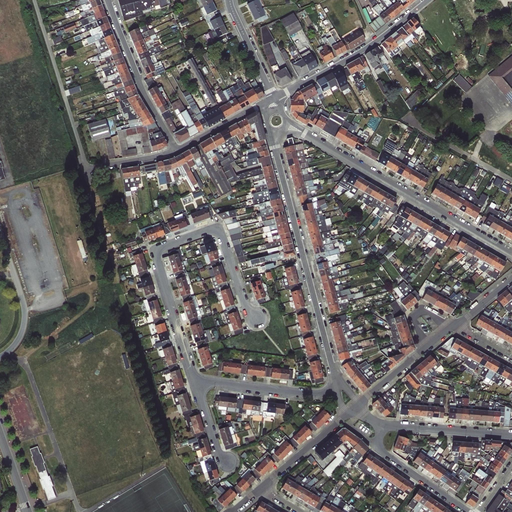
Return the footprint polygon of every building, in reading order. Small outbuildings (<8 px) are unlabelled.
[(98,0),(96,0),(80,6),(83,12),(101,5),(98,0)] [(117,0),(124,22),(137,17),(138,20),(144,18),(143,15),(170,5),(168,0),(117,0)] [(196,0),(200,9),(213,3),(211,0),(196,0)] [(249,0),(251,2),(247,4),(254,21),(258,19),(260,22),(267,18),(258,0),(249,0)] [(378,17),(385,24),(390,20),(378,5),(374,0),(369,0),(368,1),(373,7),(372,8),(378,17)] [(378,5),(390,20),(395,16),(382,0),(381,0),(377,0),(380,3),(378,5)] [(382,0),(395,16),(399,14),(388,0),(382,0)] [(388,0),(399,14),(403,10),(395,0),(388,0)] [(395,0),(403,10),(408,6),(403,0),(395,0)] [(213,3),(200,9),(206,20),(215,16),(213,13),(217,11),(213,3)] [(101,5),(83,12),(86,18),(103,11),(101,5)] [(103,11),(86,18),(80,20),(82,27),(83,27),(106,17),(103,11)] [(294,12),(280,19),(288,36),(302,29),(294,12)] [(215,16),(206,20),(211,31),(223,26),(219,17),(216,19),(215,16)] [(106,17),(83,27),(85,33),(89,31),(108,23),(106,17)] [(385,24),(378,17),(368,25),(374,33),(385,24)] [(406,24),(416,35),(422,30),(413,18),(406,24)] [(63,26),(65,32),(76,29),(75,23),(63,26)] [(108,23),(89,31),(92,37),(92,36),(111,29),(108,23)] [(128,33),(130,39),(148,31),(148,29),(150,28),(149,26),(151,25),(150,23),(128,33)] [(416,35),(406,24),(395,33),(403,42),(403,41),(405,43),(411,39),(413,40),(414,39),(416,41),(419,38),(416,35)] [(223,26),(211,31),(216,42),(225,38),(224,35),(227,33),(223,26)] [(111,29),(92,36),(94,43),(98,41),(113,35),(111,29)] [(130,39),(132,44),(155,34),(153,29),(148,31),(130,39)] [(341,41),(346,51),(364,41),(359,31),(341,41)] [(346,51),(341,41),(336,32),(335,32),(333,34),(335,39),(333,40),(341,54),(346,51)] [(389,38),(397,47),(403,42),(395,33),(389,38)] [(132,44),(135,50),(152,42),(153,42),(153,39),(156,38),(155,34),(132,44)] [(61,35),(53,38),(55,44),(63,41),(61,35)] [(113,35),(98,41),(100,47),(115,41),(113,35)] [(341,54),(333,40),(332,37),(327,40),(325,37),(321,39),(325,45),(333,58),(341,54)] [(397,47),(389,38),(381,45),(386,51),(388,49),(390,51),(387,53),(391,58),(400,50),(397,47)] [(115,41),(100,47),(95,49),(98,55),(118,47),(115,41)] [(135,50),(137,55),(157,47),(160,46),(158,42),(154,44),(152,42),(135,50)] [(333,58),(325,45),(316,49),(324,63),(333,58)] [(309,72),(299,55),(294,46),(288,49),(294,60),(290,62),(292,67),(298,78),(309,72)] [(118,47),(98,55),(97,55),(97,57),(95,58),(97,61),(104,59),(120,53),(118,47)] [(137,55),(140,61),(159,53),(160,52),(157,47),(137,55)] [(372,50),(382,67),(387,74),(389,73),(387,71),(389,70),(385,64),(388,62),(378,47),(372,50)] [(511,48),(460,97),(485,130),(501,133),(511,122),(511,48)] [(299,55),(309,72),(318,67),(309,50),(299,55)] [(382,67),(372,50),(364,56),(372,69),(373,69),(374,71),(378,68),(379,70),(382,67)] [(120,53),(104,59),(105,61),(99,63),(100,67),(123,59),(120,53)] [(140,61),(143,69),(157,62),(155,58),(160,56),(159,53),(140,61)] [(352,62),(358,73),(364,70),(365,73),(370,71),(362,56),(352,62)] [(123,59),(100,67),(102,72),(105,71),(125,64),(123,59)] [(195,65),(192,59),(187,61),(190,68),(195,65)] [(143,69),(147,79),(151,78),(165,72),(160,61),(157,62),(143,69)] [(358,73),(352,62),(345,66),(347,69),(343,72),(346,77),(354,73),(358,81),(362,79),(358,73)] [(125,64),(105,71),(106,73),(104,74),(102,75),(103,78),(127,70),(125,64)] [(199,71),(195,65),(190,68),(194,74),(199,71)] [(281,87),(292,81),(285,68),(273,75),(277,86),(281,87)] [(127,70),(103,78),(104,84),(113,81),(129,75),(127,70)] [(202,78),(199,71),(194,74),(197,80),(202,78)] [(232,75),(237,84),(249,105),(258,100),(248,82),(244,74),(240,76),(242,79),(240,80),(236,73),(232,75)] [(331,73),(324,77),(330,88),(337,84),(331,73)] [(129,75),(113,81),(114,84),(111,84),(112,86),(131,80),(129,75)] [(330,88),(324,77),(312,84),(317,93),(321,91),(322,93),(330,88)] [(144,81),(149,90),(155,87),(151,78),(147,79),(144,81)] [(206,84),(202,78),(197,80),(201,87),(206,84)] [(253,79),(248,82),(258,100),(264,97),(253,79)] [(131,80),(112,86),(108,88),(109,91),(112,90),(113,92),(133,85),(131,80)] [(148,91),(151,97),(163,90),(160,84),(155,87),(149,90),(148,91)] [(209,90),(206,84),(201,87),(204,93),(209,90)] [(237,84),(229,89),(241,110),(249,105),(237,84)] [(317,93),(312,84),(299,91),(304,99),(305,101),(317,94),(317,93)] [(133,85),(113,92),(111,92),(112,97),(116,97),(135,90),(133,85)] [(225,119),(234,114),(222,92),(219,89),(215,91),(222,103),(214,107),(213,108),(217,112),(220,111),(225,119)] [(225,91),(222,92),(234,114),(241,110),(229,89),(225,91)] [(135,90),(116,97),(118,102),(119,102),(137,95),(135,90)] [(151,97),(154,103),(166,96),(163,90),(151,97)] [(191,110),(203,131),(208,128),(194,103),(187,90),(181,93),(191,110)] [(212,97),(209,90),(204,93),(208,99),(212,97)] [(304,99),(299,91),(296,93),(290,100),(303,100),(304,99)] [(405,100),(409,106),(414,103),(413,101),(422,95),(419,91),(405,100)] [(137,95),(119,102),(121,107),(116,109),(117,111),(122,110),(140,100),(137,95)] [(154,103),(157,109),(169,102),(166,96),(154,103)] [(216,103),(212,97),(208,99),(211,105),(216,103)] [(179,122),(189,139),(198,134),(186,112),(185,111),(179,99),(170,105),(172,108),(179,122)] [(140,100),(122,110),(123,114),(131,112),(143,105),(140,100)] [(303,113),(303,100),(290,100),(290,113),(291,113),(301,113),(303,113)] [(194,103),(208,128),(217,123),(213,115),(211,112),(205,115),(198,101),(194,103)] [(170,105),(169,102),(157,109),(162,118),(169,114),(168,110),(172,108),(170,105)] [(134,116),(145,109),(143,105),(131,112),(123,114),(124,118),(128,116),(134,116)] [(316,108),(310,118),(308,123),(314,126),(320,115),(327,119),(330,115),(322,111),(323,110),(320,109),(319,109),(316,108)] [(137,120),(148,114),(145,109),(134,116),(128,116),(128,120),(137,120)] [(186,112),(198,134),(203,131),(191,110),(186,112)] [(213,115),(217,123),(225,119),(220,111),(213,115)] [(327,119),(328,120),(321,130),(334,138),(340,127),(341,127),(344,121),(348,113),(332,111),(330,115),(327,119)] [(257,114),(255,113),(250,116),(256,128),(260,126),(257,114)] [(141,123),(151,117),(148,114),(137,120),(128,120),(129,125),(134,124),(141,123)] [(299,114),(296,120),(306,126),(308,123),(310,118),(307,116),(306,117),(302,114),(299,114)] [(320,115),(314,126),(321,130),(328,120),(327,119),(320,115)] [(169,118),(183,142),(189,139),(179,122),(176,124),(172,116),(169,118)] [(256,128),(250,116),(245,119),(251,131),(254,130),(256,128)] [(151,117),(141,123),(142,126),(150,126),(154,123),(151,117)] [(183,142),(169,118),(164,121),(177,143),(180,144),(183,142)] [(87,124),(92,141),(111,136),(106,119),(87,124)] [(251,131),(245,119),(240,121),(247,133),(248,133),(251,131)] [(247,133),(240,121),(236,124),(240,133),(242,136),(247,133)] [(344,121),(341,127),(347,131),(350,125),(344,121)] [(240,133),(236,124),(230,127),(235,136),(236,135),(240,133)] [(354,126),(350,125),(347,131),(346,132),(352,135),(355,131),(352,130),(354,126)] [(358,138),(364,142),(369,135),(364,132),(367,127),(365,126),(362,132),(358,138)] [(235,136),(230,127),(225,130),(230,139),(233,137),(235,136)] [(340,127),(334,138),(341,141),(346,132),(347,131),(341,127),(340,127)] [(230,139),(225,130),(219,133),(224,143),(230,139)] [(346,132),(341,141),(347,145),(352,135),(346,132)] [(224,143),(219,133),(210,138),(216,148),(224,144),(224,143)] [(245,143),(242,136),(240,133),(236,135),(241,145),(245,143)] [(252,143),(253,143),(251,140),(248,141),(246,137),(248,136),(247,133),(242,136),(245,143),(246,145),(248,145),(252,143)] [(352,135),(347,145),(353,148),(358,139),(355,137),(352,135)] [(105,139),(109,159),(116,157),(112,138),(105,139)] [(161,150),(167,148),(168,146),(163,138),(159,139),(161,150)] [(216,148),(210,138),(206,141),(211,151),(216,148)] [(358,139),(353,148),(359,152),(363,145),(364,142),(358,138),(358,139)] [(235,148),(230,139),(224,143),(224,144),(228,151),(230,154),(234,162),(239,159),(235,153),(234,154),(233,151),(236,150),(235,148)] [(266,146),(264,140),(260,141),(256,142),(253,143),(252,143),(253,149),(255,149),(266,146)] [(384,167),(395,149),(398,143),(394,141),(392,143),(387,140),(384,145),(383,150),(385,151),(378,163),(384,167)] [(211,151),(206,141),(199,145),(204,155),(211,151)] [(224,144),(216,148),(217,151),(222,159),(223,158),(220,152),(223,150),(225,153),(228,151),(224,144)] [(301,144),(294,146),(295,152),(303,151),(304,150),(302,144),(301,144)] [(204,155),(199,145),(194,148),(200,158),(203,165),(205,168),(219,194),(220,197),(226,194),(232,191),(231,188),(229,183),(217,162),(211,166),(204,155)] [(363,145),(359,152),(375,161),(379,154),(366,147),(363,145)] [(267,151),(266,146),(255,149),(256,154),(258,153),(267,151)] [(289,147),(283,149),(285,155),(295,152),(294,146),(289,147)] [(200,158),(194,148),(188,151),(193,159),(194,162),(200,158)] [(395,149),(384,167),(389,169),(402,148),(401,148),(398,151),(395,149)] [(402,148),(389,169),(395,173),(409,149),(408,148),(406,151),(404,150),(402,148)] [(409,149),(395,173),(400,176),(409,161),(412,157),(410,156),(413,150),(410,148),(409,149)] [(230,154),(228,151),(225,153),(223,150),(220,152),(223,158),(230,154)] [(193,159),(188,151),(180,155),(185,164),(193,159)] [(213,154),(211,151),(204,155),(211,166),(217,162),(222,159),(217,151),(213,154)] [(295,152),(285,155),(287,161),(297,158),(295,152)] [(260,158),(258,153),(256,154),(246,156),(245,156),(246,162),(257,159),(260,158)] [(236,181),(239,180),(236,176),(232,168),(236,166),(234,162),(230,154),(223,158),(222,159),(217,162),(229,183),(236,181)] [(185,164),(180,155),(174,159),(178,168),(185,164)] [(270,161),(268,156),(260,158),(257,159),(258,164),(260,164),(270,161)] [(194,162),(196,165),(197,167),(203,165),(200,158),(194,162)] [(298,164),(297,158),(287,161),(288,167),(298,164)] [(178,168),(174,159),(168,161),(171,171),(178,168)] [(189,169),(199,188),(203,186),(192,167),(196,165),(194,162),(193,159),(185,164),(188,169),(189,169)] [(251,166),(258,164),(257,159),(246,162),(243,163),(244,166),(246,166),(246,168),(251,166)] [(414,164),(406,179),(411,182),(421,165),(418,164),(420,161),(417,159),(414,164)] [(171,171),(168,161),(162,162),(164,172),(164,173),(171,171)] [(409,161),(400,176),(406,179),(414,164),(409,161)] [(309,168),(307,162),(306,162),(298,164),(300,170),(306,169),(309,168)] [(157,171),(156,164),(144,166),(145,173),(157,171)] [(178,168),(181,174),(182,178),(186,176),(192,186),(194,191),(199,188),(189,169),(188,169),(185,164),(178,168)] [(300,170),(298,164),(288,167),(290,173),(300,170)] [(421,165),(411,182),(417,185),(425,170),(424,168),(423,166),(421,165)] [(272,172),(271,166),(261,168),(263,174),(272,172)] [(181,174),(178,168),(171,171),(174,182),(180,180),(178,176),(181,174)] [(263,174),(261,168),(249,172),(239,175),(236,176),(239,180),(251,177),(263,174)] [(425,170),(417,185),(422,189),(431,173),(430,172),(430,171),(426,168),(425,170)] [(302,177),(300,170),(290,173),(291,179),(302,177)] [(164,173),(166,184),(174,182),(171,171),(164,173)] [(347,183),(352,174),(348,171),(343,177),(337,185),(346,191),(347,191),(351,189),(352,187),(347,183)] [(164,172),(158,173),(160,186),(164,185),(166,184),(164,173),(164,172)] [(272,172),(263,174),(264,180),(274,177),(272,172)] [(263,174),(251,177),(252,183),(257,181),(264,180),(263,174)] [(310,174),(308,175),(302,177),(303,183),(312,180),(310,174)] [(358,177),(352,174),(347,183),(352,187),(358,177)] [(431,194),(436,197),(446,181),(444,180),(443,177),(441,176),(431,194)] [(303,183),(302,177),(291,179),(293,185),(303,183)] [(363,180),(358,177),(352,187),(358,190),(363,180)] [(494,184),(499,187),(503,180),(497,177),(494,184)] [(128,179),(123,180),(125,193),(131,192),(128,179)] [(264,180),(257,181),(258,184),(253,186),(254,188),(265,185),(264,180)] [(313,187),(312,180),(303,183),(305,189),(313,187)] [(368,183),(363,180),(358,190),(363,193),(368,183)] [(448,182),(446,181),(436,197),(442,200),(452,183),(451,182),(448,182)] [(305,189),(303,183),(293,185),(295,191),(305,189)] [(374,187),(368,183),(363,193),(369,196),(374,187)] [(454,183),(452,183),(442,200),(447,204),(457,188),(455,186),(454,183)] [(501,190),(508,194),(511,187),(504,184),(501,190)] [(313,187),(305,189),(306,195),(310,194),(309,192),(317,190),(316,186),(313,187)] [(354,195),(356,193),(358,190),(352,187),(351,189),(349,192),(354,195)] [(379,190),(374,187),(369,196),(374,199),(379,190)] [(278,194),(277,188),(267,190),(268,196),(278,194)] [(459,189),(457,188),(447,204),(453,207),(463,188),(459,189)] [(469,191),(463,188),(453,207),(458,210),(469,191)] [(305,189),(295,191),(296,198),(299,197),(306,195),(305,189)] [(351,198),(354,195),(349,192),(351,189),(347,191),(346,191),(345,193),(351,198)] [(267,190),(256,193),(254,193),(256,199),(268,196),(267,190)] [(385,193),(379,190),(374,199),(380,203),(385,193)] [(469,190),(469,191),(458,210),(464,213),(474,195),(475,193),(469,190)] [(369,196),(363,193),(362,195),(361,197),(358,200),(363,204),(366,199),(369,196)] [(391,196),(385,193),(380,203),(385,206),(391,196)] [(482,193),(478,200),(470,216),(475,219),(487,197),(482,193)] [(308,199),(306,195),(299,197),(301,206),(309,204),(308,199)] [(475,196),(474,195),(464,213),(470,216),(478,200),(476,199),(475,196)] [(181,199),(184,205),(193,202),(191,196),(181,199)] [(268,196),(256,199),(253,200),(254,202),(253,202),(254,205),(269,202),(270,202),(268,196)] [(373,202),(374,199),(369,196),(366,199),(363,204),(367,206),(368,207),(373,202)] [(396,199),(391,196),(385,206),(390,209),(393,204),(396,199)] [(280,199),(270,202),(269,202),(270,208),(271,208),(281,205),(280,199)] [(378,205),(380,203),(374,199),(373,202),(368,207),(372,209),(373,208),(375,209),(376,208),(378,205)] [(311,204),(313,210),(316,209),(325,204),(324,201),(318,203),(318,202),(315,203),(311,204)] [(270,208),(269,202),(254,205),(253,206),(254,208),(257,208),(258,211),(263,210),(270,208)] [(385,206),(380,203),(378,205),(376,208),(379,209),(375,214),(378,216),(383,209),(385,206)] [(197,209),(198,212),(206,209),(210,218),(213,216),(210,208),(208,204),(197,209)] [(309,204),(301,206),(303,213),(313,210),(311,204),(309,204)] [(313,210),(315,216),(318,215),(323,214),(321,210),(327,207),(325,204),(316,209),(313,210)] [(390,209),(385,206),(383,209),(378,216),(371,225),(374,227),(385,213),(387,214),(389,211),(390,209)] [(406,208),(402,206),(397,215),(398,216),(400,217),(406,208)] [(273,213),(271,208),(270,208),(263,210),(263,212),(255,214),(256,217),(265,215),(272,213),(273,213)] [(411,211),(406,208),(400,217),(406,221),(411,211)] [(206,209),(198,212),(202,221),(210,218),(206,209)] [(315,216),(313,210),(303,213),(304,219),(315,216)] [(503,217),(494,231),(500,234),(511,213),(511,211),(510,210),(505,218),(503,217)] [(217,215),(223,220),(232,218),(236,217),(234,211),(217,215)] [(284,216),(283,211),(273,213),(272,213),(273,219),(284,216)] [(417,214),(411,211),(406,221),(411,224),(417,214)] [(495,219),(489,228),(494,231),(503,217),(504,214),(499,211),(495,219)] [(202,221),(198,212),(190,215),(193,224),(194,224),(202,221)] [(187,226),(190,225),(187,217),(185,213),(174,217),(176,221),(183,218),(187,226)] [(511,213),(500,234),(505,238),(511,225),(511,213)] [(422,217),(417,214),(411,224),(416,227),(422,217)] [(489,228),(495,219),(489,215),(483,225),(489,228)] [(286,222),(284,216),(273,219),(275,225),(286,222)] [(316,222),(315,216),(304,219),(306,224),(316,222)] [(400,217),(398,216),(393,225),(399,229),(403,225),(406,221),(400,217)] [(427,220),(422,217),(416,227),(422,230),(427,220)] [(183,218),(176,221),(179,230),(187,227),(187,226),(183,218)] [(433,224),(427,220),(422,230),(427,233),(433,224)] [(179,230),(176,221),(167,224),(170,232),(171,233),(179,230)] [(409,228),(411,224),(406,221),(403,225),(399,229),(396,232),(400,237),(401,236),(409,228)] [(233,223),(225,225),(228,230),(240,227),(239,222),(233,223)] [(287,227),(286,222),(275,225),(276,230),(287,227)] [(316,222),(306,224),(307,231),(318,228),(317,225),(317,224),(316,222)] [(161,226),(164,235),(167,234),(164,225),(163,223),(159,224),(160,227),(161,226)] [(415,230),(416,227),(411,224),(409,228),(401,236),(406,240),(406,239),(415,230)] [(438,227),(433,224),(427,233),(433,237),(438,227)] [(275,225),(268,226),(262,228),(263,233),(266,232),(276,230),(275,225)] [(324,226),(318,228),(319,234),(330,232),(333,231),(332,227),(330,228),(330,225),(324,226)] [(144,232),(153,229),(151,226),(140,230),(144,243),(148,241),(144,232)] [(160,227),(153,229),(156,239),(164,236),(164,235),(161,226),(160,227)] [(365,228),(362,226),(357,232),(361,235),(365,228)] [(289,233),(287,227),(276,230),(278,236),(279,236),(289,233)] [(420,234),(422,230),(416,227),(415,230),(406,239),(409,241),(414,235),(420,239),(422,237),(419,235),(420,234)] [(444,230),(438,227),(433,237),(438,240),(444,230)] [(318,228),(307,231),(309,237),(319,234),(318,228)] [(153,229),(144,232),(148,241),(148,242),(156,239),(153,229)] [(276,230),(266,232),(268,238),(278,236),(276,230)] [(449,233),(444,230),(438,240),(444,243),(449,233)] [(331,237),(330,232),(319,234),(321,240),(329,238),(331,237)] [(230,236),(231,241),(239,239),(242,238),(241,233),(230,236)] [(290,238),(289,233),(279,236),(280,241),(290,238)] [(427,233),(425,237),(421,241),(426,246),(427,245),(431,240),(433,237),(427,233)] [(319,234),(309,237),(311,242),(321,240),(319,234)] [(456,247),(462,238),(456,234),(454,237),(448,246),(455,250),(456,247)] [(448,246),(454,237),(451,235),(444,246),(447,248),(448,246)] [(278,236),(268,238),(267,238),(268,244),(270,243),(280,241),(279,236),(278,236)] [(431,240),(427,245),(433,248),(436,243),(438,240),(433,237),(431,240)] [(462,250),(467,241),(462,238),(456,247),(462,250)] [(321,240),(311,242),(312,248),(322,246),(321,240)] [(444,243),(438,240),(436,243),(433,248),(430,250),(426,256),(429,259),(437,249),(440,250),(444,243)] [(467,253),(473,244),(467,241),(462,250),(467,253)] [(206,254),(216,251),(213,243),(204,246),(206,254)] [(293,250),(291,243),(281,246),(283,252),(293,250)] [(334,250),(332,243),(322,246),(324,252),(334,250)] [(472,257),(478,247),(473,244),(467,253),(472,257)] [(283,252),(281,246),(272,248),(267,250),(268,256),(282,253),(283,252)] [(324,252),(322,246),(312,248),(314,255),(324,253),(324,252)] [(478,260),(483,250),(478,247),(472,257),(478,260)] [(180,262),(183,261),(179,249),(167,253),(168,257),(177,254),(180,262)] [(334,250),(324,252),(324,253),(314,255),(315,260),(325,257),(337,254),(340,254),(338,249),(334,250)] [(426,256),(430,250),(428,249),(424,254),(424,253),(421,257),(423,259),(426,256)] [(295,257),(293,250),(283,252),(282,253),(283,259),(295,257)] [(389,250),(385,255),(389,259),(393,254),(389,250)] [(483,263),(489,253),(483,250),(478,260),(483,263)] [(206,254),(209,262),(210,262),(218,259),(219,259),(216,251),(206,254)] [(283,259),(282,253),(268,256),(264,257),(265,260),(270,259),(271,262),(283,259)] [(471,260),(472,257),(467,253),(465,256),(463,258),(466,260),(464,262),(465,264),(467,263),(471,260)] [(489,266),(494,256),(489,253),(483,263),(489,266)] [(142,254),(132,257),(135,265),(144,262),(142,254)] [(168,257),(170,265),(180,262),(177,254),(168,257)] [(494,269),(500,260),(494,256),(489,266),(494,269)] [(265,260),(264,257),(250,261),(251,266),(255,265),(265,262),(265,260)] [(476,263),(478,260),(472,257),(471,260),(467,263),(468,264),(471,264),(472,266),(476,263)] [(481,266),(483,263),(478,260),(476,263),(472,266),(469,269),(471,272),(476,267),(478,269),(481,266)] [(505,263),(500,260),(494,269),(500,272),(505,263)] [(183,261),(180,262),(183,271),(174,274),(175,277),(186,273),(183,261)] [(147,270),(144,262),(135,265),(138,273),(147,270)] [(183,271),(180,262),(170,265),(173,274),(174,274),(183,271)] [(327,262),(316,265),(318,271),(328,269),(327,262)] [(483,273),(484,272),(487,269),(489,266),(483,263),(481,266),(478,269),(483,273)] [(212,269),(214,277),(224,274),(221,266),(212,269)] [(336,266),(332,268),(328,269),(330,275),(338,272),(336,266)] [(484,272),(488,276),(493,272),(494,269),(489,266),(487,269),(484,272)] [(296,275),(294,267),(284,269),(286,278),(296,275)] [(330,275),(328,269),(318,271),(320,277),(330,275)] [(338,272),(330,275),(331,281),(338,279),(338,276),(349,273),(348,269),(338,272)] [(495,280),(500,272),(494,269),(493,272),(488,276),(495,280)] [(404,281),(407,278),(406,278),(409,275),(404,272),(402,274),(402,273),(400,275),(404,281)] [(185,277),(187,285),(191,284),(187,273),(186,273),(175,277),(176,280),(185,277)] [(479,276),(476,273),(470,279),(473,282),(479,276)] [(226,282),(224,274),(214,277),(217,285),(226,282)] [(298,283),(296,275),(286,278),(288,286),(297,283),(298,283)] [(330,275),(320,277),(321,283),(331,281),(330,275)] [(152,285),(149,277),(140,280),(141,283),(143,288),(152,285)] [(176,280),(175,280),(178,289),(187,285),(185,277),(176,280)] [(219,289),(227,286),(226,282),(217,285),(214,277),(211,278),(215,290),(219,289)] [(288,286),(286,278),(282,279),(285,291),(288,290),(290,290),(298,287),(297,283),(288,286)] [(426,284),(435,289),(437,286),(426,280),(419,289),(422,291),(426,284)] [(251,284),(250,284),(253,293),(263,289),(261,284),(260,281),(251,284)] [(331,281),(321,283),(323,289),(333,287),(331,281)] [(410,294),(416,303),(420,300),(416,295),(408,285),(407,286),(403,289),(399,285),(397,281),(394,284),(396,287),(405,298),(410,294)] [(416,295),(420,300),(422,300),(427,290),(433,293),(435,289),(426,284),(422,291),(419,289),(416,295)] [(154,293),(152,285),(143,288),(145,296),(154,294),(154,293)] [(190,294),(187,285),(178,289),(180,297),(181,297),(190,294)] [(337,285),(333,287),(335,293),(343,291),(341,285),(337,285)] [(443,289),(437,286),(435,289),(433,293),(439,296),(440,293),(443,289)] [(333,287),(323,289),(324,295),(335,293),(333,287)] [(400,302),(405,298),(396,287),(393,289),(399,298),(395,301),(403,313),(407,311),(400,302)] [(266,288),(263,289),(265,297),(257,300),(258,304),(266,301),(270,299),(266,288)] [(481,294),(471,288),(466,296),(471,300),(470,301),(471,302),(481,294)] [(222,300),(231,297),(229,289),(228,289),(220,292),(222,300)] [(265,297),(263,289),(253,293),(256,301),(257,300),(265,297)] [(449,292),(443,289),(440,293),(439,296),(444,299),(446,296),(449,292)] [(300,290),(299,290),(291,293),(290,293),(292,301),(302,298),(300,290)] [(427,290),(422,300),(428,303),(433,293),(427,290)] [(344,293),(343,291),(335,293),(336,299),(346,296),(345,293),(344,293)] [(511,300),(511,297),(507,291),(502,295),(509,304),(511,300)] [(449,298),(446,296),(444,299),(450,302),(451,299),(458,294),(455,292),(449,298)] [(335,293),(324,295),(326,302),(336,299),(335,293)] [(439,296),(433,293),(428,303),(433,306),(439,296)] [(459,293),(458,294),(451,299),(450,302),(455,306),(456,307),(463,297),(459,293)] [(410,294),(405,298),(412,306),(416,303),(410,294)] [(509,304),(502,295),(497,300),(504,308),(509,304)] [(195,309),(198,308),(195,296),(191,297),(182,300),(183,303),(192,300),(195,309)] [(347,299),(346,296),(336,299),(338,305),(347,303),(348,302),(347,299)] [(444,299),(439,296),(433,306),(439,309),(444,299)] [(222,300),(225,308),(234,305),(231,297),(222,300)] [(302,298),(292,301),(295,309),(303,307),(304,307),(302,298)] [(405,298),(400,302),(407,311),(412,306),(405,298)] [(336,299),(326,302),(327,308),(338,305),(336,299)] [(450,302),(444,299),(439,309),(444,312),(450,302)] [(159,308),(157,300),(156,300),(148,303),(147,303),(150,311),(159,308)] [(183,303),(182,304),(185,312),(195,309),(192,300),(183,303)] [(393,319),(403,316),(403,313),(395,301),(390,304),(394,311),(392,312),(392,315),(385,317),(386,321),(393,319)] [(455,306),(450,302),(444,312),(450,315),(455,306)] [(338,305),(340,311),(347,309),(346,307),(347,305),(347,303),(338,305)] [(338,305),(327,308),(329,314),(340,311),(338,305)] [(162,317),(159,308),(150,311),(152,319),(153,319),(161,317),(162,317)] [(227,315),(236,312),(235,308),(226,311),(223,312),(227,324),(228,324),(230,323),(227,315)] [(195,309),(185,312),(188,320),(197,317),(195,309)] [(482,316),(487,319),(489,316),(493,311),(491,310),(489,314),(485,311),(482,316)] [(493,322),(495,318),(498,314),(493,310),(493,311),(489,316),(487,319),(493,322)] [(230,323),(239,320),(237,312),(236,312),(227,315),(230,323)] [(296,316),(299,325),(309,322),(306,314),(305,314),(297,316),(296,316)] [(395,325),(405,322),(403,316),(393,319),(395,325)] [(487,319),(482,316),(476,326),(482,329),(487,319)] [(202,331),(204,331),(200,319),(190,323),(191,326),(199,324),(202,331)] [(487,319),(482,329),(488,332),(493,322),(487,319)] [(504,328),(508,322),(502,319),(501,321),(499,325),(504,328)] [(233,331),(242,328),(239,320),(230,323),(233,331)] [(309,322),(299,325),(301,333),(310,331),(311,330),(309,322)] [(341,328),(340,322),(335,323),(329,324),(331,331),(341,328)] [(397,331),(407,328),(405,322),(395,325),(397,331)] [(493,322),(488,332),(493,335),(499,325),(493,322)] [(155,326),(157,335),(166,332),(164,323),(164,324),(155,326)] [(191,326),(190,327),(192,335),(202,331),(199,324),(191,326)] [(499,325),(493,335),(499,338),(504,328),(499,325)] [(343,334),(341,328),(331,331),(332,337),(343,334)] [(399,337),(409,334),(407,328),(397,331),(399,337)] [(509,331),(504,328),(499,338),(504,341),(509,331)] [(204,331),(202,331),(205,340),(196,343),(197,346),(205,344),(210,342),(206,330),(204,331)] [(202,331),(192,335),(195,343),(196,343),(205,340),(202,331)] [(393,332),(389,331),(390,337),(391,340),(399,337),(397,331),(393,332)] [(169,340),(166,332),(157,335),(160,342),(160,343),(169,340)] [(347,333),(343,334),(344,341),(348,339),(358,336),(357,332),(350,334),(349,332),(347,333)] [(343,334),(332,337),(334,343),(344,341),(343,334)] [(401,343),(411,340),(409,334),(399,337),(401,343)] [(359,339),(358,336),(348,339),(344,341),(346,346),(351,345),(350,341),(354,340),(359,339)] [(303,339),(303,340),(305,348),(315,345),(313,337),(311,337),(303,339)] [(399,337),(391,340),(393,346),(394,345),(401,343),(399,337)] [(450,348),(455,339),(452,337),(435,351),(446,358),(454,355),(456,352),(450,348)] [(461,342),(455,339),(450,348),(456,352),(461,342)] [(403,349),(413,345),(411,340),(401,343),(403,349)] [(346,346),(344,341),(334,343),(336,349),(346,346)] [(467,345),(461,342),(456,352),(461,355),(467,345)] [(399,350),(403,349),(401,343),(394,345),(398,354),(400,354),(399,350)] [(317,354),(315,345),(305,348),(307,356),(316,354),(317,354)] [(395,366),(414,349),(413,345),(403,349),(399,350),(400,354),(398,354),(386,358),(387,359),(390,362),(391,362),(395,366)] [(472,348),(467,345),(461,355),(467,358),(472,348)] [(347,352),(346,346),(336,349),(337,355),(347,352)] [(174,355),(171,347),(162,349),(162,350),(164,357),(165,358),(174,355)] [(198,349),(197,350),(200,358),(209,355),(207,347),(206,347),(198,349)] [(358,349),(347,352),(349,359),(339,361),(341,367),(350,361),(351,360),(353,359),(355,358),(354,354),(362,351),(362,348),(358,349)] [(478,351),(472,348),(467,358),(472,361),(478,351)] [(483,354),(478,351),(472,361),(478,364),(483,354)] [(349,359),(347,352),(337,355),(339,361),(349,359)] [(432,354),(430,356),(436,364),(431,368),(434,371),(437,372),(442,373),(443,368),(432,354)] [(489,357),(483,354),(478,364),(483,367),(489,357)] [(176,363),(174,355),(165,358),(167,366),(176,363)] [(212,364),(209,355),(200,358),(202,367),(203,366),(212,364)] [(430,356),(425,360),(431,368),(436,364),(430,356)] [(494,360),(489,357),(483,367),(489,370),(494,360)] [(390,370),(395,366),(391,362),(390,362),(387,359),(384,362),(385,363),(381,366),(386,373),(390,370)] [(425,360),(420,364),(427,372),(431,368),(425,360)] [(500,363),(494,360),(489,370),(494,373),(500,363)] [(311,371),(321,369),(319,361),(318,361),(309,363),(311,371)] [(354,366),(350,361),(341,367),(346,373),(354,366)] [(478,364),(472,361),(470,364),(473,365),(470,371),(474,373),(476,367),(478,364)] [(222,372),(230,373),(231,363),(224,362),(223,363),(222,372)] [(357,364),(355,365),(354,366),(358,371),(361,369),(368,365),(365,362),(358,366),(357,364)] [(231,363),(230,373),(239,374),(240,369),(241,364),(231,363)] [(506,367),(500,363),(494,373),(500,377),(506,367)] [(371,367),(369,364),(368,365),(361,369),(358,371),(362,376),(364,374),(369,371),(367,369),(371,367)] [(420,364),(415,368),(422,377),(427,372),(420,364)] [(476,367),(474,373),(479,375),(483,367),(478,364),(476,367)] [(256,366),(248,365),(247,366),(247,370),(246,375),(255,376),(256,366)] [(265,367),(256,366),(255,376),(264,377),(264,372),(265,367)] [(354,366),(346,373),(350,378),(358,371),(354,366)] [(178,370),(177,367),(167,370),(162,371),(164,375),(169,374),(169,373),(178,370)] [(489,370),(483,367),(479,375),(484,378),(489,370)] [(511,370),(506,367),(500,377),(501,377),(505,380),(511,370)] [(281,369),(272,368),(271,373),(271,378),(280,379),(281,369)] [(415,368),(410,372),(417,381),(422,377),(415,368)] [(434,371),(431,368),(427,372),(429,375),(431,376),(435,377),(437,372),(434,371)] [(289,370),(281,369),(280,379),(288,380),(289,371),(289,370)] [(321,369),(311,371),(313,380),(322,377),(323,377),(321,369)] [(179,370),(178,370),(169,373),(169,374),(172,381),(181,378),(179,370)] [(494,373),(489,370),(484,378),(490,381),(494,373)] [(313,380),(311,371),(308,372),(311,384),(315,383),(315,384),(323,382),(322,377),(313,380)] [(362,376),(358,371),(350,378),(354,383),(362,376)] [(370,371),(369,371),(364,374),(362,376),(366,381),(373,375),(374,374),(373,373),(372,374),(370,371)] [(417,381),(410,372),(404,377),(418,393),(421,385),(417,381)] [(429,375),(427,372),(422,377),(424,379),(431,381),(441,384),(441,382),(437,381),(437,380),(431,378),(431,376),(429,375)] [(500,377),(494,373),(490,381),(495,383),(497,384),(500,380),(501,377),(500,377)] [(366,381),(370,386),(376,381),(374,379),(374,376),(373,375),(366,381)] [(366,381),(362,376),(354,383),(358,388),(366,381)] [(424,379),(422,377),(417,381),(421,385),(426,386),(427,386),(429,387),(430,384),(431,381),(424,379)] [(184,386),(181,378),(172,381),(174,389),(183,387),(184,386)] [(174,389),(172,381),(170,382),(173,393),(184,390),(183,387),(174,389)] [(370,386),(366,381),(358,388),(362,393),(370,386)] [(422,387),(425,388),(426,386),(421,385),(418,393),(420,393),(422,387)] [(186,393),(184,390),(173,393),(172,394),(176,406),(179,405),(177,396),(186,393)] [(186,393),(177,396),(179,405),(189,402),(186,393)] [(408,402),(409,396),(405,394),(403,401),(401,401),(401,405),(407,405),(408,402)] [(228,398),(219,397),(219,399),(218,406),(218,407),(227,408),(228,398)] [(384,403),(388,407),(390,406),(391,405),(389,403),(393,400),(390,397),(387,400),(384,403)] [(236,399),(228,398),(227,408),(235,409),(235,408),(236,400),(236,399)] [(380,398),(372,404),(376,409),(384,403),(380,398)] [(243,400),(242,410),(251,411),(252,401),(243,400)] [(493,408),(496,403),(489,400),(488,404),(486,411),(493,412),(493,408)] [(260,402),(252,401),(251,411),(259,412),(260,403),(260,402)] [(480,411),(482,402),(479,401),(479,404),(475,403),(475,404),(474,410),(480,411)] [(191,410),(189,402),(179,405),(182,412),(191,410)] [(260,403),(259,412),(251,411),(250,415),(262,416),(264,403),(260,403)] [(267,403),(264,403),(262,416),(262,418),(266,418),(267,417),(275,417),(275,414),(266,413),(267,403)] [(267,403),(266,413),(275,414),(276,404),(267,403)] [(376,409),(380,414),(382,413),(388,408),(388,407),(384,403),(376,409)] [(503,424),(504,409),(502,409),(497,409),(499,404),(496,403),(493,408),(493,412),(499,412),(499,423),(503,424)] [(285,405),(276,404),(275,414),(283,415),(283,414),(284,406),(285,405)] [(382,413),(385,417),(394,410),(390,406),(388,407),(388,408),(382,413)] [(503,427),(511,427),(511,420),(510,420),(510,412),(511,413),(511,409),(505,406),(504,409),(503,424),(503,427)] [(323,411),(330,417),(333,414),(326,408),(323,411)] [(317,416),(324,423),(330,417),(323,411),(323,410),(317,416)] [(189,415),(183,416),(184,420),(186,420),(188,427),(192,426),(189,418),(190,418),(189,415)] [(199,415),(198,415),(190,418),(189,418),(192,426),(201,423),(199,415)] [(311,422),(311,423),(314,425),(318,429),(324,423),(317,416),(311,422)] [(230,422),(226,424),(227,427),(228,427),(230,436),(234,435),(230,422)] [(204,431),(201,423),(192,426),(194,434),(195,434),(203,431),(204,431)] [(304,426),(298,432),(306,439),(311,433),(309,430),(305,427),(304,426)] [(218,430),(221,439),(230,436),(228,427),(227,427),(219,430),(218,430)] [(334,435),(342,445),(349,439),(353,435),(344,429),(342,429),(334,435)] [(292,439),(299,445),(306,439),(298,432),(292,438),(292,439)] [(237,442),(234,435),(230,436),(233,444),(224,447),(225,450),(238,447),(236,442),(237,442)] [(322,461),(342,445),(334,435),(315,452),(322,461)] [(360,440),(353,435),(349,439),(356,444),(360,440)] [(230,436),(221,439),(224,447),(233,444),(230,436)] [(286,441),(292,448),(295,446),(296,447),(299,445),(292,439),(290,441),(285,436),(282,439),(283,440),(279,444),(277,442),(276,444),(279,448),(286,441)] [(398,436),(396,442),(406,446),(408,440),(398,436)] [(199,450),(209,447),(206,438),(197,441),(198,445),(199,449),(199,450)] [(368,449),(360,440),(356,444),(352,449),(361,457),(368,449)] [(412,441),(408,440),(406,446),(404,452),(409,454),(411,450),(413,451),(413,447),(417,447),(417,444),(411,443),(412,441)] [(279,448),(286,455),(293,448),(292,448),(286,441),(279,448)] [(396,442),(394,449),(404,452),(406,446),(396,442)] [(506,442),(500,442),(500,448),(490,447),(490,451),(492,451),(497,454),(500,450),(504,445),(506,447),(506,442)] [(421,447),(417,444),(417,447),(413,447),(413,451),(411,450),(409,454),(413,458),(421,447)] [(427,454),(432,457),(439,447),(437,445),(434,449),(432,449),(431,447),(428,451),(427,454)] [(509,456),(511,451),(506,447),(504,445),(500,450),(509,456)] [(43,489),(44,489),(48,500),(56,497),(52,486),(53,486),(49,476),(48,476),(44,463),(45,463),(42,454),(40,454),(38,447),(30,450),(33,457),(32,457),(35,466),(36,466),(41,479),(39,480),(43,489)] [(202,457),(211,455),(211,454),(209,447),(199,450),(202,457)] [(274,454),(280,460),(280,461),(286,455),(279,448),(273,454),(274,454)] [(361,457),(352,449),(347,454),(345,457),(343,459),(344,460),(346,463),(350,458),(350,455),(351,455),(358,460),(361,457)] [(343,459),(345,457),(339,450),(334,455),(336,457),(323,471),(328,476),(343,459)] [(509,456),(500,450),(497,454),(506,460),(509,456)] [(497,454),(492,451),(491,453),(489,452),(487,454),(494,459),(497,454)] [(267,452),(262,458),(264,460),(267,457),(274,464),(276,462),(277,463),(280,460),(274,454),(271,456),(267,452)] [(419,466),(425,457),(419,453),(413,462),(419,466)] [(374,458),(368,454),(362,463),(367,467),(374,458)] [(494,459),(487,454),(485,457),(484,459),(491,464),(494,460),(494,459)] [(506,460),(497,454),(494,459),(494,460),(502,465),(506,460)] [(200,462),(212,458),(211,455),(202,457),(198,458),(195,459),(197,463),(200,462)] [(311,455),(307,459),(312,463),(315,460),(311,455)] [(434,459),(432,457),(430,460),(435,464),(440,456),(438,455),(434,459)] [(443,458),(440,456),(435,464),(440,467),(444,461),(442,460),(443,458)] [(484,459),(480,456),(480,460),(479,462),(487,469),(491,464),(484,459)] [(264,460),(261,463),(268,470),(274,464),(267,457),(264,460)] [(424,469),(430,460),(425,457),(419,466),(424,469)] [(204,464),(213,461),(212,458),(200,462),(204,474),(207,473),(204,464)] [(379,462),(374,458),(367,467),(372,471),(379,462)] [(428,473),(435,464),(430,460),(424,469),(428,473)] [(502,465),(494,460),(491,464),(499,470),(502,465)] [(207,473),(216,470),(213,461),(204,464),(207,473)] [(445,471),(450,464),(444,461),(440,467),(445,471)] [(384,465),(379,462),(372,471),(377,474),(384,465)] [(261,463),(255,470),(257,472),(262,477),(268,470),(261,463)] [(455,464),(451,463),(450,464),(445,471),(450,475),(452,472),(450,470),(455,464)] [(433,476),(440,467),(435,464),(428,473),(433,476)] [(499,470),(491,464),(487,469),(495,474),(499,470)] [(389,469),(384,465),(377,474),(383,478),(389,469)] [(372,471),(367,467),(365,470),(364,471),(367,473),(364,477),(366,479),(368,476),(372,471)] [(439,480),(445,471),(440,467),(433,476),(439,480)] [(472,481),(479,486),(483,480),(484,479),(476,473),(478,469),(475,467),(471,474),(468,478),(472,481)] [(297,468),(291,473),(295,477),(301,472),(297,468)] [(394,472),(389,469),(383,478),(387,481),(394,472)] [(460,472),(461,470),(459,469),(455,474),(452,472),(450,475),(456,478),(460,472)] [(465,476),(468,478),(471,474),(467,472),(463,469),(462,470),(461,470),(460,472),(465,475),(465,476)] [(484,474),(478,469),(476,473),(484,479),(486,475),(484,474)] [(492,479),(495,474),(487,469),(484,474),(486,475),(492,479)] [(216,470),(207,473),(209,481),(210,481),(218,478),(216,470)] [(371,482),(377,474),(372,471),(368,476),(371,478),(369,480),(371,482)] [(444,484),(450,475),(445,471),(439,480),(444,484)] [(399,476),(394,472),(387,481),(393,485),(399,476)] [(465,475),(460,472),(456,478),(461,482),(465,476),(465,475)] [(242,479),(249,486),(255,480),(252,477),(248,473),(242,479)] [(383,478),(377,474),(371,482),(374,485),(379,479),(381,481),(383,478)] [(449,487),(456,478),(450,475),(444,484),(449,487)] [(492,479),(486,475),(484,479),(483,480),(488,484),(492,479)] [(292,482),(298,486),(299,483),(301,481),(303,479),(302,478),(299,478),(298,476),(294,479),(292,482)] [(404,480),(399,476),(393,485),(398,489),(404,480)] [(468,478),(465,476),(461,482),(455,490),(458,493),(468,478)] [(311,480),(306,485),(310,487),(314,484),(313,483),(316,480),(314,478),(311,480)] [(455,490),(461,482),(456,478),(449,487),(454,491),(455,490)] [(236,485),(239,488),(243,492),(249,486),(242,479),(236,485)] [(291,482),(287,479),(281,489),(287,492),(292,482),(291,482)] [(409,483),(404,480),(398,489),(403,492),(405,490),(409,483)] [(485,490),(488,484),(483,480),(479,486),(485,490)] [(230,489),(233,486),(226,481),(223,482),(230,489)] [(393,485),(387,481),(382,489),(385,491),(388,486),(391,488),(393,485)] [(471,495),(478,499),(485,490),(479,486),(472,481),(469,485),(472,487),(468,493),(471,495)] [(292,482),(287,492),(293,495),(298,486),(292,482)] [(414,486),(409,483),(405,490),(409,493),(414,486)] [(398,489),(393,485),(391,488),(393,490),(389,495),(392,498),(398,489)] [(215,486),(212,489),(215,492),(212,495),(215,498),(212,502),(218,511),(219,511),(224,508),(217,501),(223,495),(215,486)] [(298,486),(293,495),(298,498),(303,489),(298,486)] [(359,488),(356,493),(358,495),(360,497),(362,495),(364,491),(359,488)] [(223,495),(230,502),(237,496),(234,493),(230,489),(223,495)] [(309,492),(303,489),(298,498),(303,502),(309,492)] [(403,492),(398,489),(392,498),(395,500),(398,496),(400,497),(403,492)] [(320,499),(323,493),(318,490),(316,492),(314,495),(320,499)] [(418,502),(424,493),(419,490),(412,499),(418,502)] [(509,503),(511,505),(511,503),(511,502),(511,500),(511,497),(505,493),(502,491),(499,496),(504,499),(509,503)] [(314,495),(309,492),(303,502),(309,505),(314,495)] [(323,493),(320,499),(314,508),(319,511),(325,502),(329,496),(323,493)] [(423,506),(429,497),(424,493),(418,502),(423,506)] [(217,501),(224,508),(230,502),(223,495),(217,501)] [(314,495),(309,505),(314,508),(320,499),(314,495)] [(471,495),(465,503),(472,508),(478,499),(471,495)] [(329,496),(325,502),(330,505),(334,499),(329,496)] [(330,505),(336,508),(340,501),(341,500),(335,496),(334,499),(330,505)] [(499,496),(487,511),(495,511),(504,499),(499,496)] [(428,509),(434,500),(429,497),(423,506),(428,509)] [(412,509),(418,502),(412,499),(407,506),(412,509)] [(495,511),(503,511),(506,508),(509,503),(504,499),(495,511)] [(431,511),(433,511),(439,504),(434,500),(428,509),(431,511)] [(341,511),(346,504),(340,501),(336,508),(341,511)] [(262,511),(266,505),(261,502),(255,511),(256,511),(262,511)] [(325,502),(319,511),(320,511),(326,511),(330,505),(325,502)] [(421,509),(423,506),(418,502),(412,509),(415,511),(418,507),(421,509)]
